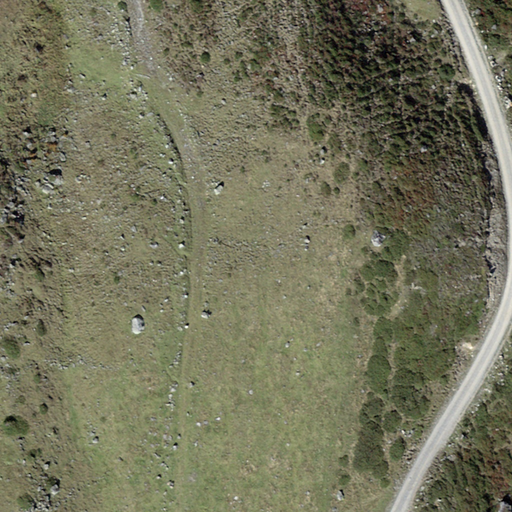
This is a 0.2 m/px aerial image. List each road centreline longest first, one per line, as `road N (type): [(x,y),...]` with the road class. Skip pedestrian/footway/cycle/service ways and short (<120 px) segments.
road 1 (track): [(133,0),(152,78),(191,170),(163,511)]
road 2 (track): [(511,262),(497,314),(383,511)]
road 3 (track): [(457,0),(511,165)]
